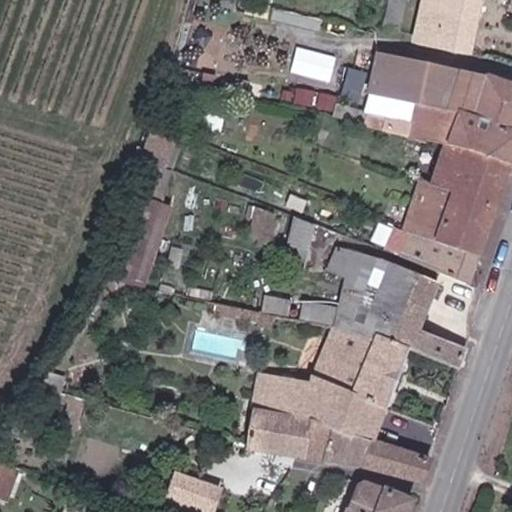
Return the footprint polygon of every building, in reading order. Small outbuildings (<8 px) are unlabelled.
[(195,0),(185,66),(222,71),(232,2),(220,0),(195,0)] [(395,36),(403,39),(410,0),(391,0),(385,34),(395,36)] [(427,0),(418,44),(439,50),(448,18),(478,24),(483,0),(427,0)] [(478,24),(448,18),(439,50),(471,56),(478,24)] [(298,45),(292,70),(333,81),(339,56),(298,45)] [(374,113),(369,129),(416,141),(511,166),(511,161),(511,86),(488,77),(380,54),(370,95),(383,98),(379,114),(374,113)] [(344,89),(359,94),(366,72),(351,67),(344,89)] [(147,132),(109,279),(148,289),(170,204),(161,201),(177,139),(147,132)] [(495,208),(511,166),(416,141),(410,160),(420,166),(416,178),(424,181),(421,189),(495,208)] [(479,256),(495,208),(421,189),(406,231),(479,256)] [(293,214),(280,258),(305,266),(319,222),(293,214)] [(400,238),(396,245),(393,253),(469,285),(479,256),(406,231),(400,238)] [(332,275),(355,280),(399,309),(426,319),(439,285),(395,264),(344,249),(332,275)] [(411,355),(461,370),(468,349),(449,341),(421,332),(426,319),(399,309),(355,280),(338,334),(411,355)] [(252,418),(310,427),(378,444),(411,355),(338,334),(318,378),(312,391),(256,387),(252,418)] [(310,427),(252,418),(247,452),(247,459),(298,465),(303,465),(310,427)] [(433,458),(378,444),(310,427),(303,465),(368,473),(424,486),(433,458)] [(18,471),(20,467),(4,461),(0,470),(0,498),(6,501),(18,471)] [(209,511),(219,485),(179,472),(166,505),(178,509),(177,511),(209,511)] [(351,511),(408,511),(413,500),(376,485),(362,483),(351,511)]
